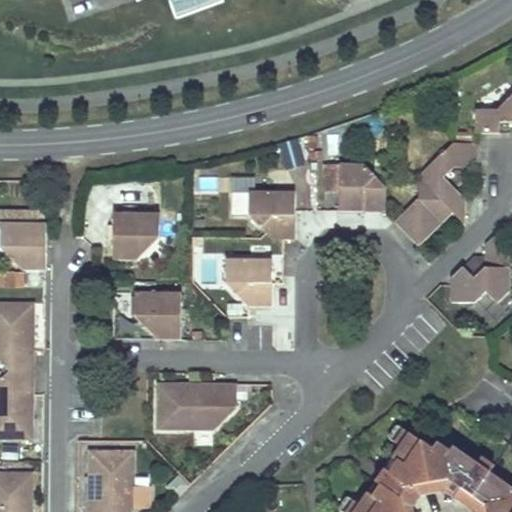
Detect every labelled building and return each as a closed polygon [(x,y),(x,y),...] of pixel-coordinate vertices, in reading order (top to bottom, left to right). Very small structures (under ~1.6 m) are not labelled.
[(500,135),(500,124),(511,123),(511,99),(499,112),(477,112),(476,135),(500,135)] [(286,168),(304,163),(298,140),(280,144),(286,168)] [(464,224),(465,201),(443,178),(454,168),(477,168),(478,145),(454,144),(419,178),(419,200),(396,223),(410,237),(419,247),(443,224),(442,215),(448,208),(454,213),(464,224)] [(386,187),(364,166),(341,166),(340,212),(363,212),(386,212),(386,187)] [(231,177),(231,190),(254,190),(254,177),(231,177)] [(249,216),(272,239),(295,239),(295,227),(296,193),(232,194),(232,216),(249,216)] [(448,208),(442,215),(443,224),(454,213),(448,208)] [(135,263),(159,239),(160,216),(113,215),(113,262),(135,263)] [(0,248),(25,272),(48,272),(48,248),(48,225),(1,225),(0,248)] [(452,279),(452,285),(452,303),(476,303),(486,293),(497,304),(510,292),(509,246),(497,235),(485,247),(485,249),(485,267),(475,279),(464,268),(452,279)] [(251,255),(251,241),(207,241),(207,288),(224,288),(224,255),(251,255)] [(226,261),(225,285),(249,308),(268,308),(271,308),(272,262),(226,261)] [(0,286),(24,288),(24,275),(0,273),(0,286)] [(135,295),(134,318),(157,341),(170,341),(181,341),(181,295),(135,295)] [(0,362),(10,373),(0,382),(0,440),(34,441),(36,305),(0,304),(0,362)] [(214,432),(237,408),(237,386),(237,385),(157,384),(157,431),(214,432)] [(404,469),(396,479),(422,497),(430,485),(450,483),(461,490),(455,499),(468,508),(474,499),(486,508),(486,511),(511,511),(511,507),(505,503),(511,493),(511,490),(452,448),(444,459),(433,451),(398,427),(390,440),(401,448),(393,461),(404,469)] [(433,451),(444,459),(452,448),(441,440),(433,451)] [(133,511),(135,511),(150,511),(150,489),(135,489),(136,452),(89,452),(89,474),(88,500),(88,511),(133,511)] [(396,479),(404,469),(393,461),(385,471),(396,479)] [(396,479),(385,471),(376,485),(387,493),(380,504),(368,496),(360,507),(348,499),(339,511),(412,511),(413,511),(422,497),(396,479)] [(33,511),(34,474),(10,474),(0,473),(0,511),(33,511)] [(422,497),(447,493),(455,499),(461,490),(450,483),(430,485),(422,497)] [(376,485),(368,496),(380,504),(387,493),(376,485)] [(474,499),(468,508),(474,511),(486,511),(486,508),(474,499)]
